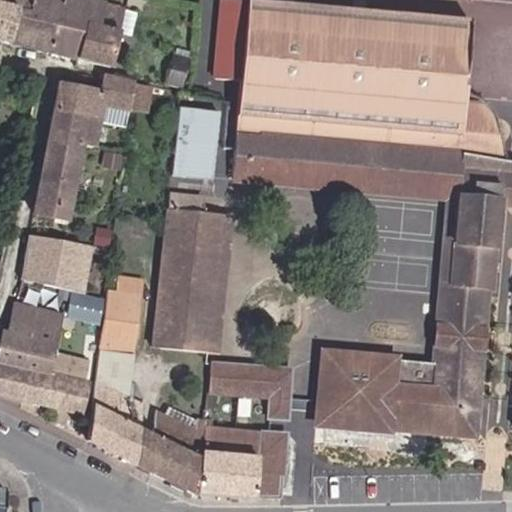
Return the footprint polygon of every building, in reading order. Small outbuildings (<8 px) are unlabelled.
[(49,54),(78,60),(113,69),(127,9),(105,3),(91,0),(0,0),(0,42),(16,46),(49,54)] [(238,115),(236,129),(502,151),(499,130),(494,114),(482,100),(467,92),(474,19),(254,0),(220,0),(215,76),(236,78),(233,114),(238,115)] [(59,81),(53,111),(29,214),(62,218),(79,142),(90,144),(96,119),(98,120),(102,103),(128,110),(132,79),(105,75),(98,73),(93,88),(59,81)] [(178,105),(171,176),(213,177),(220,111),(178,105)] [(316,425),(481,440),(498,206),(505,207),(511,162),(505,161),(506,152),(502,151),(236,129),(234,181),(451,200),(448,237),(441,237),(430,363),(402,360),(402,354),(321,347),(316,425)] [(151,345),(219,352),(234,214),(205,211),(205,205),(195,204),(196,194),(170,191),(151,345)] [(206,195),(196,194),(195,204),(205,205),(206,195)] [(83,290),(90,247),(32,238),(25,281),(83,290)] [(106,300),(103,324),(99,350),(132,355),(144,279),(121,275),(120,285),(109,284),(106,300)] [(103,324),(106,300),(72,293),(67,317),(103,324)] [(3,332),(0,344),(0,390),(77,408),(84,379),(78,378),(81,356),(53,350),(60,316),(15,305),(9,333),(3,332)] [(123,392),(132,355),(99,350),(94,377),(123,392)] [(210,361),(210,376),(291,381),(292,366),(210,361)] [(291,381),(210,376),(209,393),(270,397),(269,418),(289,420),(290,399),(291,381)] [(123,392),(94,377),(91,403),(87,402),(82,438),(132,462),(137,429),(118,418),(123,392)] [(148,470),(199,491),(204,424),(197,424),(196,432),(155,413),(153,436),(148,470)] [(204,424),(199,491),(280,497),(282,474),(285,475),(289,432),(214,427),(215,416),(205,416),(204,424)] [(132,462),(148,470),(153,436),(137,429),(132,462)]
